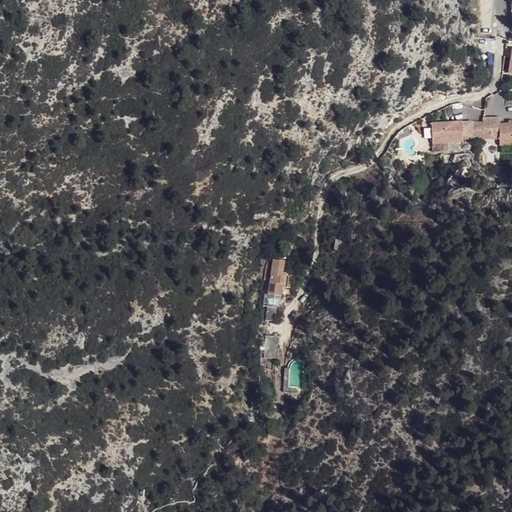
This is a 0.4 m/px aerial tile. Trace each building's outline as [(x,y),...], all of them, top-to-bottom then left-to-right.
[(493,111),(475,112),(475,115),(475,130),(492,131),(492,137),(511,136),(511,115),(507,116),(501,116),(493,116),(493,111)] [(454,115),(424,116),(425,136),(425,144),(436,144),(436,136),(456,135),(455,129),(465,130),(475,130),(475,115),(466,115),(455,115),(454,115)] [(389,128),(391,133),(405,127),(401,119),(400,119),(398,120),(396,122),(394,123),(392,124),(391,126),(389,128)] [(287,263),(271,260),(269,265),(266,280),(268,281),(267,295),(265,306),(269,307),(267,321),(277,322),(279,308),(281,309),(285,288),(289,289),(291,277),(285,276),(287,263)] [(266,343),(266,357),(277,358),(278,336),(267,336),(263,335),(263,343),(266,343)]
